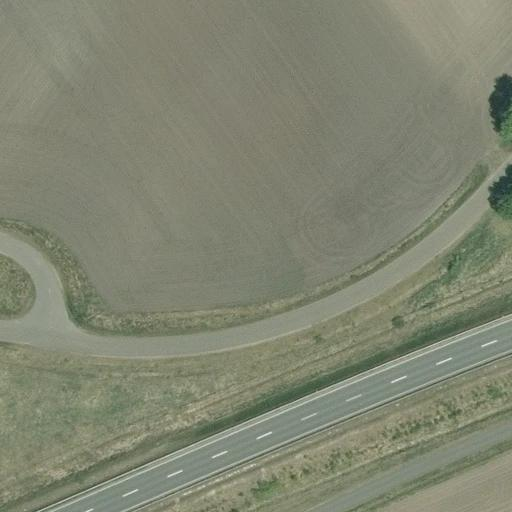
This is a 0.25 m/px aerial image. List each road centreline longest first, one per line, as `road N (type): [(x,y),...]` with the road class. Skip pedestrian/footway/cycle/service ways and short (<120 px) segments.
road 1 (unclassified): [(51,342),(209,346),(338,309),(431,256),(511,164)]
road 2 (primary): [(90,511),(511,337)]
road 3 (unclassified): [(308,511),(511,434)]
road 4 (residential): [(0,242),(44,276),(51,342)]
